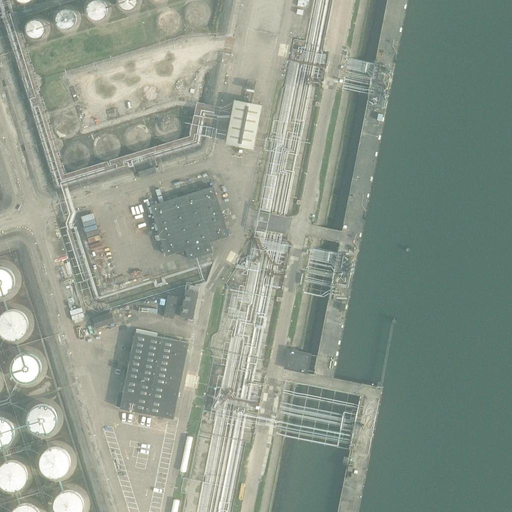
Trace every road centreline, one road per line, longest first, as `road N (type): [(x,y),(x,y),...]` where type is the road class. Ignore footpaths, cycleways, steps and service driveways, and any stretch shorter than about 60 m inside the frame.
road 1 (unknown): [(103,195),(120,248),(134,263),(179,267),(226,253)]
road 2 (unknown): [(85,393),(138,319),(199,326)]
